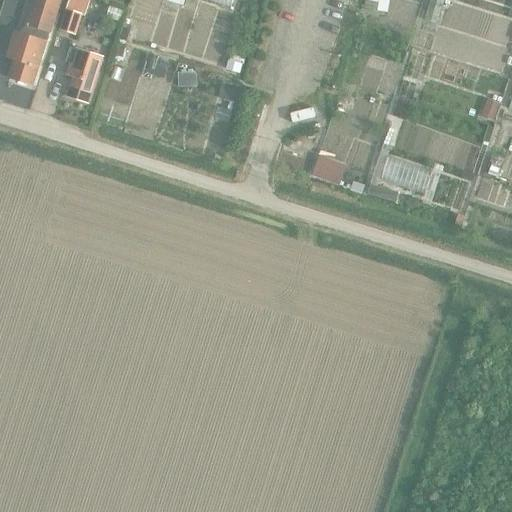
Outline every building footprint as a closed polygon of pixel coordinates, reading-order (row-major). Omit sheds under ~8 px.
[(34,0),(26,26),(50,33),(60,0),(34,0)] [(76,35),(83,15),(85,15),(90,0),(69,0),(67,9),(65,9),(59,30),(76,35)] [(238,0),(212,0),(211,3),(236,9),(238,0)] [(387,11),(389,0),(367,0),(366,7),(387,11)] [(7,58),(15,60),(9,78),(32,85),(46,42),(15,32),(7,58)] [(103,58),(75,49),(70,47),(66,62),(70,63),(66,74),(73,76),(67,96),(88,103),(103,58)]
